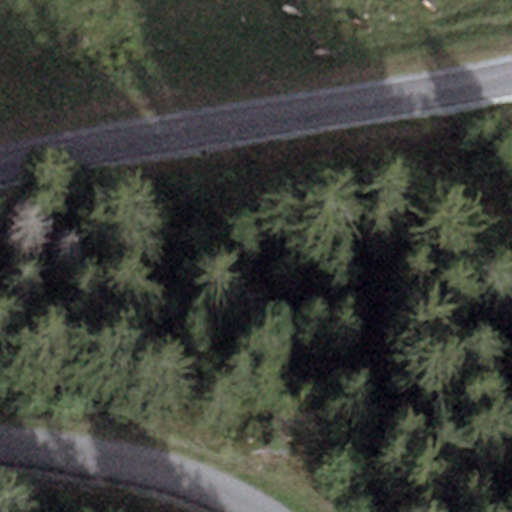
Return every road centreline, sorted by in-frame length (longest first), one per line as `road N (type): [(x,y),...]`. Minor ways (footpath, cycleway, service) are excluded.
road 1 (unclassified): [(511,79),(0,164)]
road 2 (unclassified): [(0,432),(143,457),(272,511)]
